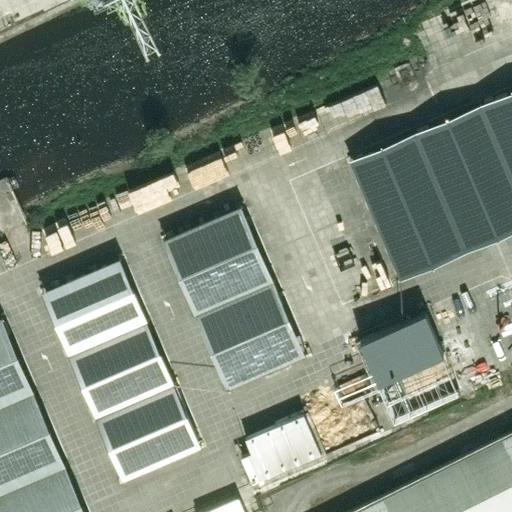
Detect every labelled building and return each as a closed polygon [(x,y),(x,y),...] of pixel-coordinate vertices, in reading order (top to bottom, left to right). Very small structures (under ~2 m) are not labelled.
[(350,105),(340,108),(348,131),(359,127),(350,105)] [(336,111),(281,128),(287,146),(289,146),(296,168),(349,151),(336,111)] [(379,167),(390,187),(416,174),(414,169),(429,161),(434,169),(455,158),(431,113),(379,140),(381,145),(367,153),(371,162),(411,141),(419,157),(407,164),(408,164),(392,172),(387,163),(379,167)] [(458,213),(477,205),(467,178),(391,207),(400,231),(456,209),(458,213)] [(0,242),(1,245),(17,239),(9,219),(0,223),(0,209),(11,205),(2,184),(0,184),(0,242)] [(472,245),(476,257),(496,250),(492,238),(472,245)] [(164,285),(248,260),(244,248),(160,273),(164,285)] [(473,276),(484,300),(511,287),(511,283),(503,263),(473,276)] [(472,273),(443,284),(450,301),(478,290),(472,273)] [(237,330),(229,312),(239,308),(234,295),(180,319),(193,349),(237,330)] [(509,347),(511,345),(511,296),(451,315),(458,338),(492,328),(497,341),(507,338),(509,347)] [(85,339),(135,320),(127,299),(103,308),(99,297),(60,311),(65,325),(77,320),(85,339)] [(444,352),(426,310),(361,338),(379,380),(444,352)] [(83,511),(14,325),(0,329),(0,511),(83,511)] [(143,333),(74,355),(91,409),(99,406),(103,417),(98,418),(110,453),(120,450),(126,466),(145,460),(139,441),(180,428),(162,372),(157,374),(143,333)] [(511,357),(503,361),(509,377),(511,376),(511,347),(510,349),(511,352),(511,357)] [(400,417),(405,431),(428,421),(413,385),(400,390),(409,413),(400,417)] [(384,435),(401,430),(391,396),(374,401),(384,435)] [(251,451),(241,456),(252,481),(320,452),(303,410),(244,435),(251,451)] [(511,511),(511,429),(345,511),(511,511)] [(243,511),(239,500),(209,511),(243,511)]
